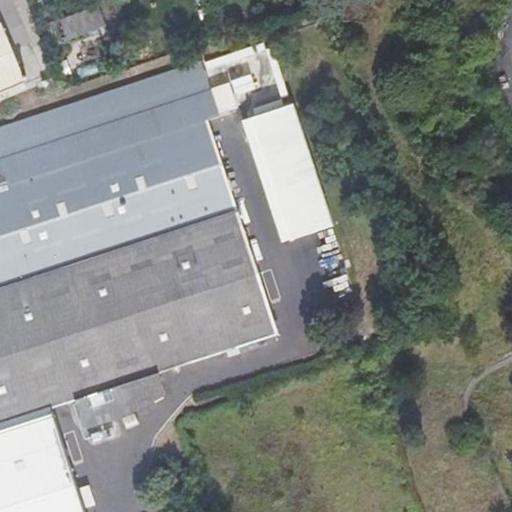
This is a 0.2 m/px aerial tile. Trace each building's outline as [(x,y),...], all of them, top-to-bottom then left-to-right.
[(97,6),(60,20),(68,39),(104,25),(97,6)] [(0,89),(23,80),(0,25),(0,89)] [(164,394),(157,373),(278,335),(209,119),(220,116),(212,89),(202,60),(0,125),(0,424),(53,407),(75,400),(84,428),(126,413),(164,394)] [(212,89),(220,116),(245,108),(237,81),(212,89)] [(292,104),(242,120),(281,242),(332,225),(292,104)] [(86,511),(53,407),(0,424),(0,511),(86,511)]
